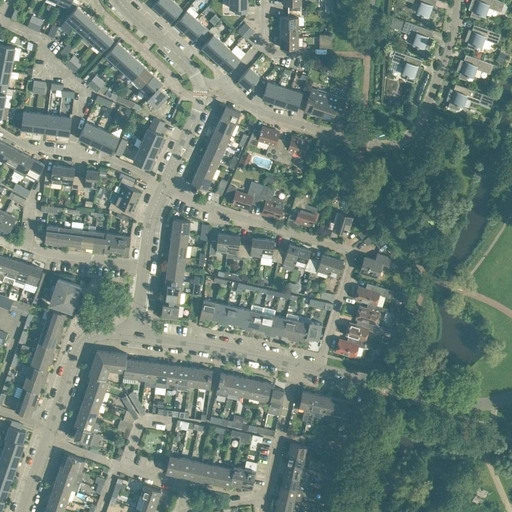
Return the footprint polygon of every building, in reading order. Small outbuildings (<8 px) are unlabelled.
[(75,26),(86,14),(71,0),(69,6),(68,6),(65,10),(69,14),(66,18),(75,26)] [(172,0),(153,0),(155,1),(152,4),(161,13),(172,0)] [(171,21),(182,8),(172,0),(161,13),(171,21)] [(247,7),(246,0),(229,0),(230,7),(235,7),(235,13),(247,13),(247,7)] [(301,10),(301,0),(283,0),(283,4),(288,4),(288,10),(301,10)] [(422,15),(421,18),(427,21),(426,23),(427,23),(430,16),(434,17),(438,6),(432,4),(433,0),(410,0),(420,3),(417,12),(421,13),(421,14),(422,15)] [(509,3),(505,2),(499,0),(471,0),(468,9),(472,10),(470,17),(471,15),(477,17),(479,13),(480,14),(481,13),(485,14),(488,6),(505,12),(509,3)] [(21,10),(15,8),(10,19),(16,21),(21,10)] [(184,30),(196,18),(186,9),(175,22),(184,30)] [(301,16),(301,10),(288,10),(288,16),(280,16),(280,26),(298,26),(298,16),(301,16)] [(84,34),(95,22),(86,14),(75,26),(84,34)] [(33,28),(38,17),(32,15),(27,26),(33,28)] [(43,19),(38,17),(33,28),(38,30),(43,19)] [(209,30),(205,26),(196,18),(184,30),(193,39),(197,35),(201,38),(209,30)] [(393,18),(390,26),(402,30),(404,22),(393,18)] [(402,30),(410,32),(407,41),(417,44),(417,45),(418,46),(417,50),(423,52),(422,54),(423,54),(425,47),(429,49),(433,37),(428,36),(430,30),(432,31),(432,30),(405,21),(402,30)] [(93,43),(104,30),(95,22),(84,34),(93,43)] [(246,22),(242,26),(250,34),(255,30),(246,22)] [(53,24),(48,35),(54,37),(58,26),(53,24)] [(469,29),(465,40),(469,42),(466,49),(467,49),(468,46),(474,49),(475,45),(477,45),(477,44),(481,46),(484,38),(498,42),(501,33),(474,24),(476,25),(474,31),(469,29)] [(250,34),(242,26),(238,31),(246,39),(250,34)] [(298,36),(298,26),(280,26),(280,36),(298,36)] [(113,38),(104,30),(93,43),(102,51),(113,38)] [(222,42),(213,33),(209,30),(201,38),(205,42),(202,46),(211,54),(222,42)] [(298,47),(298,36),(280,36),(280,47),(298,47)] [(115,62),(126,50),(117,41),(106,54),(115,62)] [(220,62),(231,50),(222,42),(211,54),(220,62)] [(0,43),(0,56),(13,59),(15,46),(0,43)] [(68,43),(64,47),(60,52),(64,56),(73,47),(68,43)] [(391,49),(388,58),(392,59),(389,67),(402,72),(407,74),(406,75),(408,75),(407,79),(413,81),(412,83),(413,84),(415,77),(419,78),(423,67),(418,65),(420,59),(422,60),(422,59),(395,50),(391,49)] [(124,70),(135,58),(126,50),(115,62),(124,70)] [(229,71),(241,58),(231,50),(220,62),(229,71)] [(500,50),(495,60),(502,64),(507,54),(500,50)] [(70,67),(78,58),(74,54),(66,63),(70,67)] [(461,59),(457,70),(460,72),(458,79),(459,79),(459,76),(466,79),(467,75),(468,75),(469,74),(473,76),(476,68),(490,72),(493,63),(466,54),(468,55),(466,61),(461,59)] [(0,68),(11,70),(13,59),(0,56),(0,68)] [(83,63),(78,58),(70,67),(75,72),(83,63)] [(133,78),(144,66),(135,58),(124,70),(133,78)] [(141,87),(153,74),(144,66),(133,78),(141,87)] [(259,75),(250,66),(238,79),(248,88),(249,86),(254,90),(262,81),(257,77),(259,75)] [(0,86),(7,88),(11,70),(0,68),(0,86)] [(92,87),(100,78),(96,74),(88,83),(92,87)] [(159,86),(162,82),(153,74),(141,87),(150,94),(150,95),(159,85),(159,86)] [(105,82),(100,78),(92,87),(97,91),(105,82)] [(274,101),(279,85),(268,81),(266,85),(262,81),(254,90),(262,98),(274,101)] [(450,88),(446,99),(450,101),(448,108),(457,111),(458,111),(459,110),(460,110),(462,108),(463,105),(466,97),(479,102),(480,99),(489,102),(491,95),(487,94),(483,92),(455,83),(457,84),(455,90),(450,88)] [(168,93),(159,86),(159,85),(150,95),(150,94),(147,98),(156,106),(168,93)] [(285,105),(291,88),(279,85),(274,101),(285,105)] [(322,115),(328,93),(311,87),(304,111),(318,115),(318,114),(322,115)] [(303,92),(291,88),(285,105),(297,109),(303,92)] [(346,98),(328,93),(322,115),(325,116),(324,117),(338,122),(346,98)] [(106,105),(109,99),(98,94),(95,100),(106,105)] [(236,123),(241,112),(226,105),(223,111),(221,110),(218,115),(236,123)] [(33,129),(36,112),(23,111),(23,113),(22,119),(21,128),(33,129)] [(45,131),(48,114),(36,112),(33,129),(45,131)] [(57,132),(59,115),(48,114),(45,131),(57,132)] [(69,134),(72,117),(59,115),(57,132),(69,134)] [(231,134),(236,123),(218,115),(216,120),(219,121),(216,127),(231,134)] [(154,117),(151,122),(163,127),(165,122),(154,117)] [(90,142),(97,126),(86,121),(79,137),(90,142)] [(159,145),(164,134),(160,132),(163,127),(151,122),(149,127),(148,127),(143,138),(159,145)] [(101,147),(108,131),(97,126),(90,142),(101,147)] [(279,131),(262,126),(261,129),(260,129),(260,130),(254,128),(248,143),(267,149),(265,156),(277,160),(284,139),(277,137),(279,131)] [(226,145),(231,134),(216,127),(213,133),(211,132),(209,137),(226,145)] [(112,152),(119,136),(108,131),(101,147),(112,152)] [(290,141),(284,139),(277,160),(289,163),(293,150),(304,154),(309,141),(292,135),(290,141)] [(221,156),(226,145),(209,137),(206,142),(209,143),(206,149),(221,156)] [(154,156),(159,145),(143,138),(138,149),(154,156)] [(241,151),(246,140),(242,139),(237,149),(241,151)] [(0,158),(5,161),(12,147),(2,141),(0,143),(0,158)] [(121,155),(125,144),(120,142),(115,153),(121,155)] [(318,144),(315,151),(331,156),(333,149),(318,144)] [(15,166),(23,152),(12,147),(5,161),(15,166)] [(149,168),(154,156),(138,149),(133,161),(149,168)] [(216,167),(221,156),(206,149),(204,155),(201,154),(199,159),(216,167)] [(26,172),(33,158),(23,152),(15,166),(15,167),(14,170),(24,175),(26,172)] [(37,178),(44,164),(33,158),(26,172),(37,178)] [(212,178),(216,167),(199,159),(197,164),(199,165),(196,171),(212,178)] [(61,183),(64,166),(53,164),(52,172),(46,171),(44,184),(50,185),(51,182),(61,183)] [(78,189),(80,176),(74,175),(75,167),(64,166),(61,183),(73,185),(72,188),(78,189)] [(86,177),(80,176),(78,189),(84,189),(85,186),(96,188),(98,170),(87,169),(86,177)] [(207,189),(212,178),(196,171),(194,177),(192,176),(189,181),(207,189)] [(121,187),(118,193),(135,200),(139,190),(132,187),(135,181),(123,176),(119,185),(121,187)] [(257,205),(263,184),(251,180),(247,193),(237,190),(237,189),(236,187),(235,186),(234,186),(229,184),(225,193),(226,194),(227,195),(230,196),(232,196),(234,196),(233,198),(232,200),(233,200),(232,203),(248,208),(250,202),(257,205)] [(222,194),(226,184),(220,182),(216,192),(222,194)] [(275,188),(263,184),(257,205),(264,207),(262,213),(278,218),(284,200),(273,196),(275,188)] [(30,190),(19,185),(16,190),(27,196),(30,190)] [(297,192),(290,214),(297,216),(295,220),(312,225),(318,207),(306,204),(309,195),(297,192)] [(26,199),(15,193),(12,199),(23,204),(26,199)] [(135,200),(118,193),(114,203),(111,202),(109,208),(117,211),(120,213),(123,207),(130,210),(135,200)] [(61,213),(62,207),(41,204),(40,211),(61,213)] [(0,226),(9,231),(16,217),(5,211),(0,221),(0,226)] [(329,219),(325,232),(336,235),(338,230),(347,233),(352,216),(337,212),(335,220),(329,219)] [(188,233),(190,221),(174,218),(173,225),(170,225),(169,230),(188,233)] [(57,245),(59,226),(47,224),(45,241),(52,241),(51,244),(57,245)] [(361,238),(374,228),(371,224),(358,233),(361,238)] [(93,247),(95,231),(88,230),(89,226),(83,225),(83,229),(80,248),(86,249),(86,246),(93,247)] [(69,244),(71,227),(59,226),(57,245),(62,245),(62,243),(69,244)] [(80,248),(83,229),(71,227),(69,244),(75,245),(75,247),(80,248)] [(187,245),(188,233),(169,230),(169,236),(171,236),(171,243),(187,245)] [(104,251),(107,232),(95,231),(93,247),(99,248),(99,250),(104,251)] [(379,248),(386,243),(376,231),(363,240),(367,245),(373,240),(379,248)] [(116,250),(119,234),(107,232),(104,251),(109,252),(110,249),(116,250)] [(227,252),(229,234),(218,233),(217,241),(211,240),(210,253),(216,254),(216,250),(227,252)] [(128,254),(130,235),(119,234),(116,250),(123,251),(122,253),(128,254)] [(244,257),(245,244),(239,243),(240,235),(229,234),(227,252),(226,257),(237,258),(238,256),(244,257)] [(261,256),(263,238),(252,237),(251,245),(245,244),(244,257),(250,258),(251,255),(261,256)] [(278,261),(280,248),(274,247),(275,240),(263,238),(261,256),(262,256),(261,259),(272,261),(278,261)] [(185,257),(187,245),(171,243),(170,249),(167,249),(166,254),(185,257)] [(294,266),(295,263),(300,246),(289,243),(287,250),(280,248),(278,261),(294,266)] [(310,271),(314,259),(309,257),(311,249),(300,246),(295,263),(305,266),(304,269),(310,271)] [(327,273),(333,256),(322,253),(320,261),(314,259),(310,271),(316,273),(317,270),(327,273)] [(365,256),(360,270),(377,275),(380,267),(387,270),(390,257),(378,253),(376,259),(365,256)] [(0,279),(3,280),(5,274),(11,257),(1,254),(0,255),(0,279)] [(184,268),(185,257),(166,254),(166,260),(168,260),(168,266),(184,268)] [(344,259),(333,256),(327,273),(338,277),(344,259)] [(15,278),(21,261),(11,257),(5,274),(15,278)] [(25,281),(31,264),(21,261),(15,278),(25,281)] [(42,268),(31,264),(25,281),(36,285),(42,268)] [(182,280),(184,268),(168,266),(167,273),(164,273),(163,278),(182,280)] [(36,302),(46,273),(43,272),(36,292),(33,301),(36,302)] [(58,277),(54,290),(76,297),(80,285),(58,277)] [(181,292),(182,280),(163,278),(163,283),(165,284),(164,290),(181,292)] [(354,298),(371,303),(376,305),(380,294),(390,297),(393,290),(372,284),(371,290),(358,286),(354,298)] [(72,310),(76,297),(54,290),(50,302),(72,310)] [(179,304),(181,292),(164,290),(163,297),(161,296),(160,302),(179,304)] [(322,291),(321,297),(333,300),(334,293),(322,291)] [(10,309),(14,298),(8,296),(4,307),(10,309)] [(16,311),(19,300),(14,298),(10,309),(16,311)] [(212,317),(216,301),(204,299),(199,317),(205,318),(205,316),(212,317)] [(324,308),(326,302),(314,299),(313,305),(324,308)] [(21,313),(25,302),(19,300),(16,311),(21,313)] [(223,323),(227,304),(216,301),(212,317),(218,319),(218,321),(223,323)] [(28,313),(31,305),(25,302),(21,313),(27,315),(28,313)] [(178,316),(179,304),(160,302),(160,307),(162,307),(161,314),(178,316)] [(387,308),(376,305),(371,303),(369,309),(360,306),(356,318),(361,320),(361,319),(375,324),(375,323),(377,318),(379,318),(381,318),(382,317),(384,316),(387,308)] [(235,323),(239,307),(227,304),(223,323),(228,324),(229,321),(235,323)] [(195,318),(198,307),(191,305),(189,316),(195,318)] [(259,328),(263,308),(251,305),(251,309),(246,328),(252,329),(252,327),(259,328)] [(66,319),(68,313),(50,307),(46,319),(62,324),(64,318),(66,319)] [(246,328),(251,309),(239,307),(235,323),(242,324),(241,327),(246,328)] [(275,310),(263,308),(259,328),(265,330),(265,332),(270,333),(274,315),(275,310)] [(293,338),(298,316),(286,313),(285,317),(282,333),(289,335),(288,337),(293,338)] [(282,333),(285,317),(274,315),(270,333),(275,334),(276,332),(282,333)] [(306,339),(310,320),(310,318),(298,316),(293,338),(299,340),(299,337),(306,339)] [(60,330),(62,324),(46,319),(42,330),(60,336),(62,331),(60,330)] [(381,331),(383,326),(375,323),(375,324),(361,319),(361,320),(359,325),(350,322),(346,335),(351,336),(365,340),(366,340),(369,330),(379,333),(380,332),(381,331)] [(322,323),(310,320),(306,339),(311,340),(312,337),(318,339),(322,323)] [(59,341),(60,336),(42,330),(38,341),(54,347),(56,341),(59,341)] [(367,340),(366,340),(365,340),(351,336),(349,341),(340,338),(336,351),(355,357),(358,346),(364,347),(367,340)] [(52,353),(54,347),(38,341),(35,353),(53,359),(54,354),(52,353)] [(126,358),(127,353),(97,349),(89,373),(92,375),(92,374),(104,378),(106,379),(109,368),(124,370),(125,370),(126,358)] [(51,364),(53,359),(35,353),(31,364),(46,369),(49,363),(51,364)] [(135,377),(137,359),(126,358),(125,370),(124,370),(123,375),(135,377)] [(145,378),(148,360),(137,359),(135,377),(145,378)] [(156,379),(158,362),(148,360),(145,378),(156,379)] [(166,386),(167,381),(169,363),(158,362),(156,379),(155,385),(166,386)] [(177,382),(180,365),(169,363),(167,381),(177,382)] [(46,369),(31,364),(27,376),(45,382),(47,376),(44,376),(46,369)] [(187,390),(188,384),(190,366),(180,365),(177,382),(177,389),(187,390)] [(199,385),(201,367),(190,366),(188,384),(199,385)] [(212,369),(201,367),(199,385),(210,386),(212,369)] [(227,396),(228,391),(232,374),(221,371),(216,394),(227,396)] [(108,379),(106,379),(104,378),(92,374),(92,375),(88,384),(105,390),(108,379)] [(239,393),(242,376),(232,374),(228,391),(239,393)] [(43,387),(45,382),(27,376),(23,387),(39,392),(41,386),(43,387)] [(249,396),(253,378),(242,376),(239,393),(249,396)] [(260,398),(263,381),(253,378),(249,396),(260,398)] [(273,386),(274,387),(274,383),(263,381),(260,398),(269,400),(270,400),(273,386)] [(101,400),(105,390),(88,384),(85,395),(101,400)] [(280,406),(283,395),(284,389),(274,387),(273,386),(270,400),(269,400),(269,404),(280,406)] [(37,398),(39,392),(23,387),(19,398),(37,404),(39,399),(37,398)] [(307,421),(313,392),(302,390),(299,406),(305,407),(302,420),(307,421)] [(320,411),(324,395),(313,392),(307,421),(306,423),(311,424),(314,409),(320,411)] [(98,411),(101,400),(85,395),(81,405),(98,411)] [(329,419),(334,397),(324,395),(320,411),(319,417),(324,418),(329,419)] [(341,415),(345,399),(334,397),(329,419),(334,420),(336,414),(341,415)] [(35,410),(37,404),(19,398),(15,410),(31,415),(33,409),(35,410)] [(142,404),(138,398),(133,401),(137,407),(142,404)] [(357,419),(359,411),(354,410),(356,402),(345,399),(341,415),(340,421),(351,424),(352,418),(357,419)] [(135,408),(131,402),(126,405),(130,411),(135,408)] [(94,421),(98,411),(81,405),(78,415),(94,421)] [(101,423),(94,421),(78,415),(74,426),(77,427),(77,426),(91,431),(91,430),(97,433),(101,423)] [(21,429),(23,424),(12,420),(6,437),(7,438),(7,437),(22,442),(22,441),(26,431),(21,429)] [(100,433),(97,433),(91,430),(91,431),(77,426),(77,427),(74,437),(96,444),(100,433)] [(240,437),(239,440),(249,442),(251,433),(241,431),(240,437)] [(253,434),(251,443),(256,445),(257,440),(262,441),(263,436),(258,435),(253,434)] [(24,442),(22,442),(7,437),(7,438),(4,449),(20,454),(24,442)] [(311,452),(313,447),(291,442),(288,453),(304,457),(305,451),(311,452)] [(0,459),(16,465),(20,454),(4,449),(0,458),(0,459)] [(81,471),(85,459),(65,452),(61,463),(65,464),(78,469),(81,471)] [(342,454),(335,452),(332,463),(339,465),(342,454)] [(310,458),(304,457),(288,453),(286,463),(308,468),(310,458)] [(177,474),(181,457),(170,455),(166,472),(177,474)] [(188,476),(191,459),(181,457),(177,474),(188,476)] [(0,472),(12,477),(16,465),(0,459),(0,472)] [(198,479),(202,462),(191,459),(188,476),(198,479)] [(252,487),(256,469),(257,461),(247,459),(245,467),(241,484),(252,487)] [(209,481),(212,464),(202,462),(198,479),(209,481)] [(83,471),(81,471),(78,469),(65,464),(61,463),(58,473),(80,481),(83,471)] [(305,479),(308,468),(286,463),(283,474),(305,479)] [(219,483),(223,466),(212,464),(209,481),(219,483)] [(241,484),(245,467),(234,465),(233,468),(231,482),(241,484)] [(106,478),(109,468),(104,466),(102,471),(101,474),(99,473),(99,475),(101,476),(100,477),(106,478)] [(233,468),(223,466),(219,483),(230,486),(231,482),(233,468)] [(0,485),(8,488),(12,477),(0,472),(0,485)] [(77,491),(80,481),(58,473),(54,483),(71,489),(77,491)] [(304,485),(305,479),(283,474),(281,485),(303,490),(307,490),(308,486),(304,485)] [(116,481),(115,486),(125,489),(126,484),(122,483),(116,481)] [(67,499),(71,489),(54,483),(51,494),(67,499)] [(141,495),(145,497),(145,496),(157,500),(161,490),(144,484),(141,495)] [(0,498),(4,500),(8,488),(0,485),(0,498)] [(302,494),(303,490),(281,485),(278,495),(294,499),(296,493),(302,494)] [(64,510),(67,499),(51,494),(47,504),(64,510)] [(293,504),(294,499),(278,495),(276,506),(298,511),(299,506),(293,504)] [(145,496),(145,497),(140,510),(146,511),(153,511),(157,500),(145,496)] [(484,500),(476,496),(472,502),(473,503),(474,503),(480,507),(484,500)]
